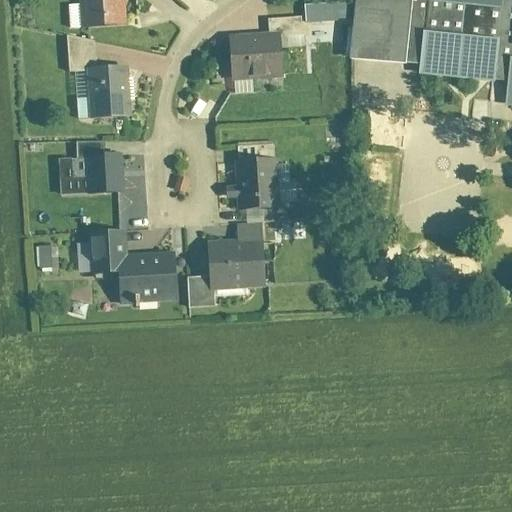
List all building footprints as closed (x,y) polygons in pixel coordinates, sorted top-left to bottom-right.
[(81,0),(82,32),(129,32),(128,0),(81,0)] [(511,0),(357,0),(353,59),(497,72),(494,110),(511,110),(511,0)] [(285,86),(283,40),(304,40),(304,20),(270,21),(270,34),(224,36),(226,88),(285,86)] [(64,45),(65,66),(93,65),(92,44),(64,45)] [(86,117),(126,117),(126,69),(86,68),(86,117)] [(489,128),(410,121),(398,237),(478,245),(489,128)] [(84,155),(86,193),(122,190),(119,153),(84,155)] [(310,203),(276,203),(275,154),(232,154),(232,211),(263,211),(263,226),(311,226),(310,203)] [(122,290),(167,290),(167,257),(126,257),(126,231),(89,231),(89,278),(122,278),(122,290)] [(191,296),(262,292),(259,236),(188,239),(191,296)]
